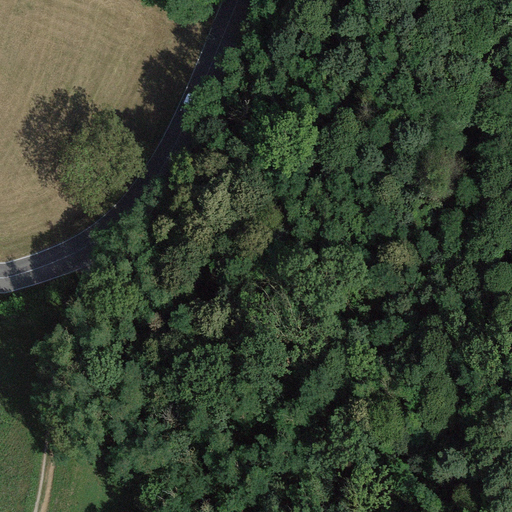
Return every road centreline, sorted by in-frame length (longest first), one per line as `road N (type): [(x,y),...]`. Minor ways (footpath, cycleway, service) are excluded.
road 1 (tertiary): [(235,0),(160,167),(121,219),(66,257),(0,279)]
road 2 (track): [(36,511),(51,404),(99,277),(87,245)]
